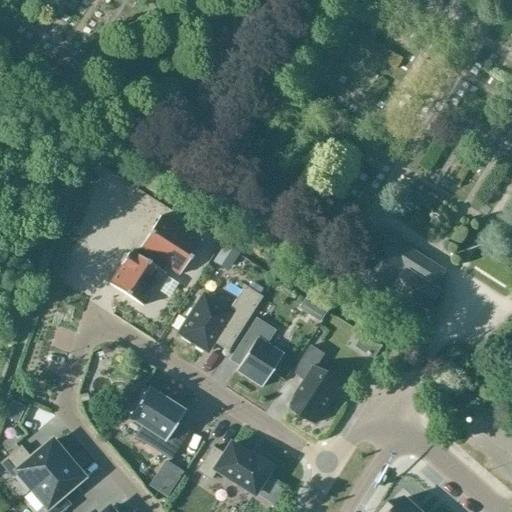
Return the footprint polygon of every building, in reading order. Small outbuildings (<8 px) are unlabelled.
[(0,129),(0,149),(4,152),(13,137),(0,129)] [(200,242),(160,216),(138,250),(150,257),(147,262),(162,272),(165,267),(178,276),(200,242)] [(382,232),(350,282),(411,322),(421,306),(429,311),(441,293),(433,287),(443,271),(382,232)] [(238,256),(223,247),(212,264),(226,274),(238,256)] [(120,265),(121,266),(108,285),(142,306),(163,273),(162,272),(147,262),(130,251),(128,254),(127,253),(120,265)] [(260,298),(244,287),(228,312),(202,295),(177,334),(206,352),(215,339),(228,348),(260,298)] [(262,298),(253,311),(258,315),(267,301),(262,298)] [(321,307),(318,305),(311,316),(321,322),(328,311),(327,311),(321,307)] [(238,366),(235,371),(261,388),(282,355),(265,344),(274,331),(255,319),(229,360),(238,366)] [(362,335),(355,346),(373,358),(380,347),(362,335)] [(341,385),(315,368),(324,355),(311,346),(294,373),(305,381),(289,406),(316,423),(341,385)] [(184,412),(147,388),(128,421),(149,433),(143,443),(169,460),(186,433),(175,425),(184,412)] [(12,401),(4,417),(17,423),(25,407),(12,401)] [(31,490),(67,460),(65,458),(64,458),(50,442),(30,459),(19,446),(0,462),(0,464),(11,477),(16,473),(31,490)] [(211,448),(196,471),(209,480),(215,471),(253,494),(270,468),(253,457),(251,459),(229,445),(223,455),(211,448)] [(68,461),(67,460),(31,490),(45,507),(41,511),(60,511),(69,505),(61,496),(81,478),(67,462),(68,461)] [(165,460),(148,486),(165,497),(182,472),(165,460)] [(191,511),(201,507),(195,497),(183,504),(179,498),(161,508),(163,511),(191,511)] [(396,509),(387,501),(377,511),(421,511),(405,498),(396,509)]
